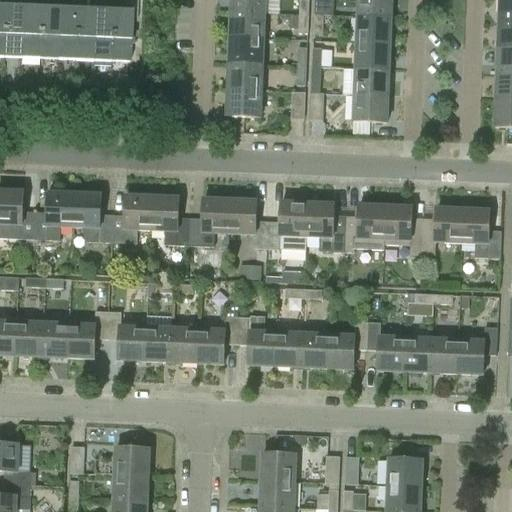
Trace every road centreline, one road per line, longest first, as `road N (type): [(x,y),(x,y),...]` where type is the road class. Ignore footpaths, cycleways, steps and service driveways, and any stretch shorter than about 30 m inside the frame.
road 1 (residential): [(453,420),(204,410)]
road 2 (residential): [(198,161),(415,167)]
road 3 (residential): [(204,410),(0,402)]
road 4 (residential): [(0,158),(198,161)]
road 5 (residential): [(473,168),(477,0)]
road 6 (residential): [(422,0),(415,167)]
road 7 (residential): [(204,0),(198,161)]
